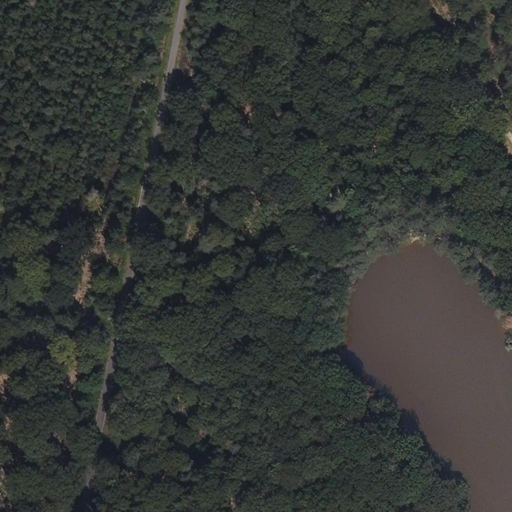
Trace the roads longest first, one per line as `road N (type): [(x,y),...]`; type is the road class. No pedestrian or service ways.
road 1 (unclassified): [(80,511),(182,0)]
road 2 (track): [(417,0),(511,137)]
